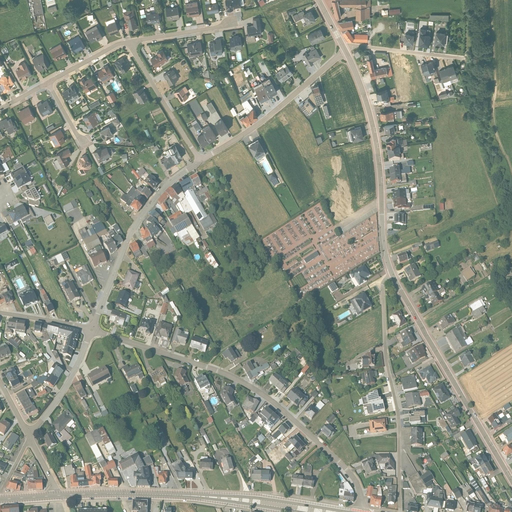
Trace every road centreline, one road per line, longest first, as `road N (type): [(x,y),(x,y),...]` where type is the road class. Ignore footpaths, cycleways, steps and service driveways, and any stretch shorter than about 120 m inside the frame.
road 1 (residential): [(359,511),(359,492),(342,466),(249,385),(91,329)]
road 2 (residential): [(511,483),(390,274)]
road 3 (residential): [(399,511),(382,288),(390,274)]
road 4 (residential): [(390,274),(375,142),(346,53)]
road 5 (residential): [(91,329),(144,210),(199,162)]
road 6 (residential): [(199,162),(346,53)]
road 7 (primary): [(339,511),(200,497)]
road 8 (residential): [(199,162),(126,43)]
road 9 (primary): [(200,497),(61,496)]
road 10 (residential): [(29,437),(71,377),(91,329)]
road 11 (unclassified): [(343,47),(463,59)]
